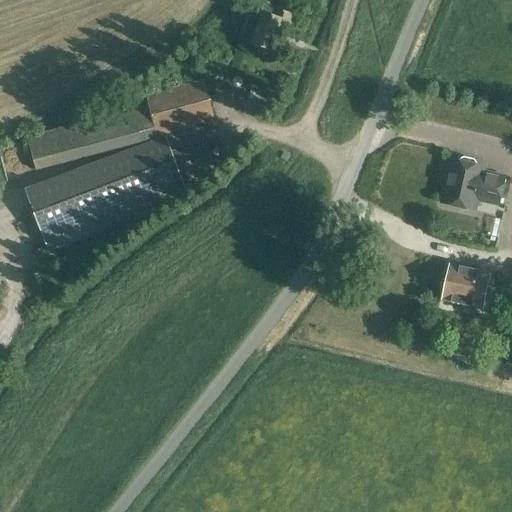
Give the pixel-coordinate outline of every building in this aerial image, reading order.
[(287,35),(294,14),(265,5),(252,45),(277,53),(283,34),(287,35)] [(142,140),(215,120),(206,81),(147,96),(148,98),(84,115),(73,118),(75,124),(27,137),(37,169),(142,140)] [(49,253),(89,237),(174,204),(171,197),(220,177),(204,139),(175,151),(168,139),(28,192),(49,253)] [(477,164),(474,160),(464,157),(460,160),(459,162),(453,161),(447,186),(445,188),(443,196),(445,198),(443,203),(473,210),(476,199),(498,204),(505,178),(488,174),(488,176),(481,175),(482,169),(483,168),(476,166),(477,164)] [(484,309),(492,274),(451,265),(443,300),(484,309)]
